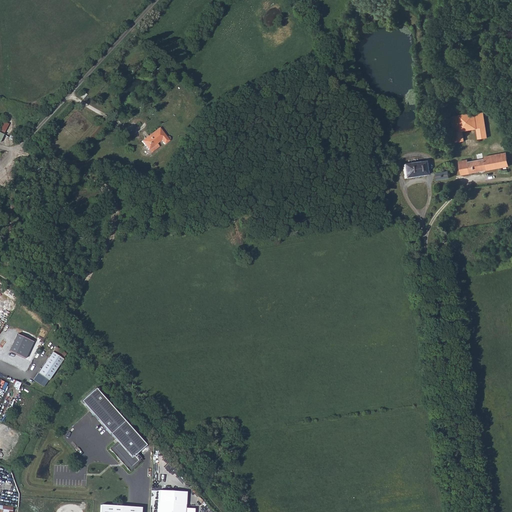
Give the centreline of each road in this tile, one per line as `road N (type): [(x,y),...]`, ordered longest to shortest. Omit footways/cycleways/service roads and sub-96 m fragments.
road 1 (track): [(0,275),(98,364),(222,511)]
road 2 (residential): [(458,511),(422,214)]
road 3 (unclassified): [(159,0),(18,152)]
